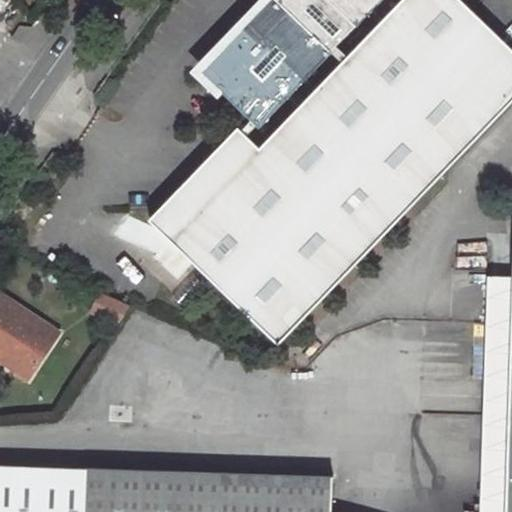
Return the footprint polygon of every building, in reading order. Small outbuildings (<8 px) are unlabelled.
[(233,129),(147,220),(275,343),(511,95),(511,50),(459,0),(400,0),(255,150),(233,129)] [(239,38),(205,74),(259,125),(329,53),(326,50),(353,23),(356,26),(380,0),(265,0),(252,18),(239,38)] [(29,238),(14,226),(5,238),(20,249),(29,238)] [(130,305),(100,292),(92,311),(118,323),(130,305)] [(0,348),(32,371),(57,336),(0,295),(0,348)] [(0,348),(0,360),(26,380),(32,371),(0,348)] [(0,511),(331,511),(333,474),(0,461),(0,511)]
